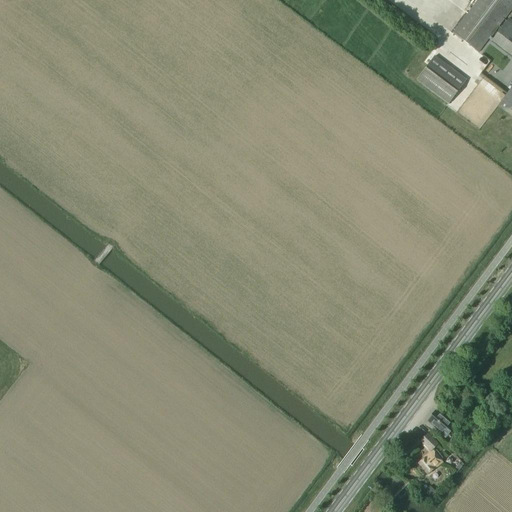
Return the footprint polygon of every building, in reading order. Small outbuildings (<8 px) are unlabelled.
[(511,9),(511,0),(477,0),(452,34),(479,53),(511,9)] [(492,42),(511,57),(511,20),(509,18),(492,42)] [(434,56),(416,81),(448,105),(466,81),(434,56)] [(511,86),(497,107),(511,118),(511,86)] [(435,412),(426,422),(444,438),(455,425),(445,417),(444,419),(435,412)] [(471,418),(457,430),(465,440),(480,428),(471,418)] [(439,444),(427,433),(419,442),(430,453),(439,444)] [(459,439),(452,445),(455,448),(465,459),(474,451),(463,440),(461,441),(459,439)] [(432,452),(418,464),(427,475),(434,469),(433,469),(441,463),(432,452)]
